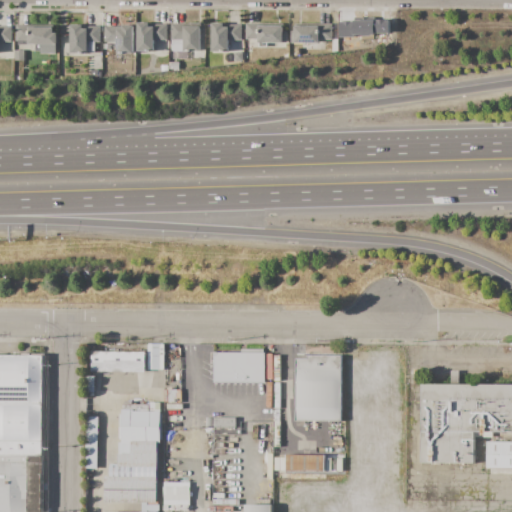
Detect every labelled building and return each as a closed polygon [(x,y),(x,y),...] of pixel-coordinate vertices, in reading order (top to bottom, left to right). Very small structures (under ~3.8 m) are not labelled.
[(340,36),(388,35),(388,20),(339,20),(340,36)] [(137,21),(150,21),(150,24),(167,24),(167,40),(154,40),(155,52),(146,52),(146,50),(137,50),(137,21)] [(212,23),(216,23),(216,22),(225,22),(225,24),(242,24),(242,40),(229,40),(229,51),(212,51),(212,23)] [(171,24),(189,24),(189,23),(200,23),(201,51),(183,51),(183,50),(172,50),(172,40),(171,40),(171,24)] [(245,23),(282,23),(282,26),(283,26),(283,31),(287,31),(287,43),(258,43),(258,40),(254,40),(254,39),(245,39),(245,23)] [(291,43),(291,32),(295,32),(295,24),(317,24),(317,23),(332,23),(332,40),(319,40),(319,42),(291,43)] [(16,25),(53,25),(53,33),(57,33),(57,44),(56,44),(56,53),(40,54),(40,44),(28,44),(28,41),(16,41),(16,25)] [(100,26),(100,42),(95,42),(95,52),(87,52),(87,53),(70,53),(70,25),(83,25),(83,26),(100,26)] [(104,26),(122,26),(122,25),(134,25),(134,53),(119,53),(119,52),(116,52),(116,42),(104,42),(104,26)] [(0,26),(12,26),(12,42),(0,42),(0,26)] [(24,50),(24,60),(14,61),(14,50),(24,50)] [(234,52),(243,52),(243,61),(234,61),(234,52)] [(170,62),(179,62),(179,70),(170,70),(170,62)] [(148,344),(164,344),(164,370),(147,370),(148,344)] [(265,349),(265,383),(213,383),(214,353),(240,353),(240,349),(265,349)] [(145,352),(145,372),(92,371),(92,351),(145,352)] [(42,404),(0,403),(0,355),(44,355),(44,373),(42,373),(42,404)] [(341,355),(341,421),(308,420),(295,420),(296,355),(341,355)] [(422,384),(451,385),(451,371),(460,371),(460,385),(511,385),(511,431),(492,432),(492,437),(474,437),(474,463),(421,463),(422,384)] [(181,390),(181,403),(167,403),(164,403),(164,390),(181,390)] [(42,455),(0,455),(0,403),(42,404),(42,455)] [(157,441),(131,441),(132,416),(157,416),(157,441)] [(236,417),(236,428),(213,427),(213,417),(236,417)] [(327,422),(341,423),(340,449),(327,449),(327,422)] [(157,467),(143,467),(118,467),(118,454),(131,454),(131,441),(157,441),(157,467)] [(511,441),(511,468),(491,468),(486,468),(487,442),(511,441)] [(42,511),(0,511),(0,455),(42,455),(42,511)] [(325,455),(325,472),(286,472),(286,470),(286,457),(286,455),(325,455)] [(286,457),(286,470),(275,470),(275,457),(286,457)] [(157,477),(143,477),(143,467),(157,467),(157,477)] [(157,503),(145,503),(105,503),(105,477),(143,477),(157,477),(157,503)] [(189,482),(163,482),(163,504),(188,505),(189,482)] [(157,511),(145,511),(145,503),(157,503),(157,511)]
